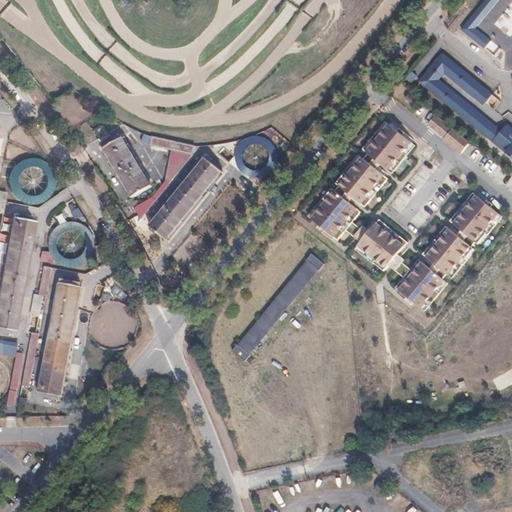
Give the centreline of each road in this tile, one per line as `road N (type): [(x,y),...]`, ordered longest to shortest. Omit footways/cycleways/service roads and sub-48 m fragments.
road 1 (unknown): [(0,46),(127,233),(205,389),(250,511)]
road 2 (unknown): [(418,0),(158,320)]
road 3 (residential): [(165,334),(368,87)]
road 4 (residential): [(165,334),(93,201),(0,71)]
road 5 (unknown): [(79,181),(46,210),(17,338),(0,346)]
road 6 (residential): [(235,511),(165,334)]
road 7 (residential): [(368,87),(508,203)]
road 8 (residential): [(73,441),(165,334)]
